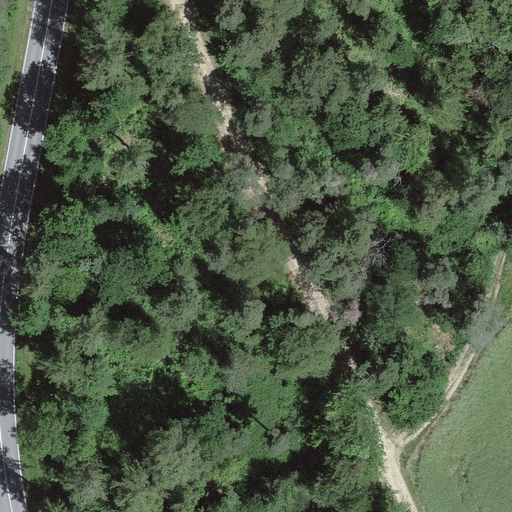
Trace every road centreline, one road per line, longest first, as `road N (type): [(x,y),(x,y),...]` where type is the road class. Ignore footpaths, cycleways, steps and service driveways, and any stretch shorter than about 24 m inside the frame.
road 1 (track): [(416,511),(226,114),(182,0)]
road 2 (secondary): [(20,511),(1,345),(50,0)]
road 3 (track): [(511,230),(476,343),(393,467),(298,511)]
